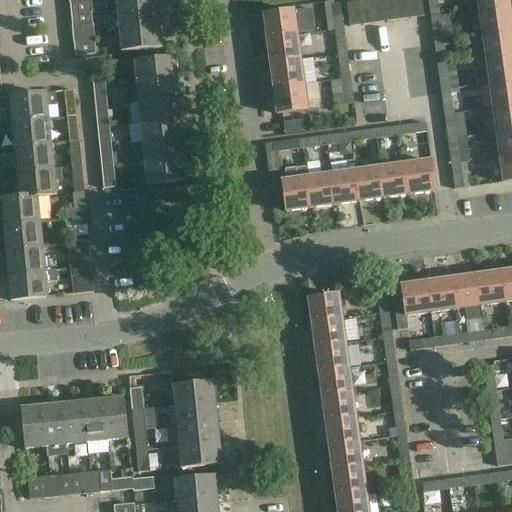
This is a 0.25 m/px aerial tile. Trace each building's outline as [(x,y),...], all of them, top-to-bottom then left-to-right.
[(156,0),(114,0),(116,12),(157,8),(156,0)] [(374,23),(370,0),(369,0),(358,2),(362,25),(374,23)] [(386,22),(382,0),(370,0),(374,23),(386,22)] [(382,0),(386,22),(398,20),(395,0),(382,0)] [(410,18),(407,0),(395,0),(398,20),(410,18)] [(407,0),(410,18),(423,16),(420,0),(407,0)] [(439,17),(439,16),(436,0),(426,0),(429,19),(439,17)] [(477,0),(479,12),(509,7),(508,0),(477,0)] [(349,27),(362,25),(358,2),(346,3),(349,27)] [(330,6),(333,32),(344,30),(340,4),(330,6)] [(511,25),(509,7),(479,12),(483,36),(511,32),(511,25)] [(157,8),(116,12),(118,33),(159,28),(157,8)] [(294,12),(262,16),(266,41),(297,37),(297,35),(315,33),(311,9),(294,12)] [(443,42),(439,17),(429,19),(433,43),(443,42)] [(93,26),(72,28),(73,37),(93,35),(93,26)] [(159,28),(118,33),(121,54),(161,49),(159,28)] [(344,30),(333,32),(337,56),(347,55),(344,30)] [(511,32),(483,36),(486,61),(511,56),(511,32)] [(93,35),(73,37),(74,46),(94,44),(93,35)] [(266,41),(269,66),(301,61),(297,37),(266,41)] [(433,43),(436,68),(446,66),(443,42),(433,43)] [(347,55),(337,56),(340,81),(350,79),(347,55)] [(511,56),(486,61),(490,85),(511,81),(511,56)] [(135,83),(176,79),(174,59),(133,63),(135,83)] [(301,61),(269,66),(273,90),(304,86),(301,61)] [(93,87),(104,85),(102,65),(91,66),(93,87)] [(450,91),(450,90),(448,77),(446,66),(436,68),(440,92),(450,91)] [(137,104),(178,100),(176,79),(135,83),(137,104)] [(354,104),(350,79),(340,81),(342,95),(335,97),(336,103),(334,104),(335,107),(354,104)] [(511,81),(490,85),(493,110),(511,106),(511,81)] [(106,106),(104,85),(93,87),(95,107),(106,106)] [(304,86),(273,90),(276,115),(308,111),(304,86)] [(457,89),(450,90),(450,91),(440,92),(443,117),(453,115),(450,94),(458,93),(457,89)] [(63,92),(66,118),(76,117),(73,91),(63,92)] [(8,98),(11,124),(48,120),(46,107),(57,106),(56,94),(8,98)] [(180,120),(178,100),(137,104),(140,124),(180,120)] [(108,126),(106,106),(95,107),(97,128),(108,126)] [(511,106),(493,110),(496,134),(511,131),(511,106)] [(453,115),(443,117),(447,141),(457,140),(455,126),(464,125),(462,114),(453,115)] [(66,118),(69,143),(78,142),(76,117),(66,118)] [(48,120),(11,124),(13,149),(50,145),(48,120)] [(182,140),(180,120),(140,124),(142,144),(182,140)] [(399,126),(400,137),(415,135),(417,147),(428,145),(425,123),(399,126)] [(110,147),(108,126),(97,128),(99,148),(110,147)] [(399,126),(374,130),(376,140),(381,140),(400,137),(399,126)] [(376,140),(374,130),(357,132),(350,133),(351,143),(353,143),(372,140),(376,140)] [(511,131),(496,134),(500,159),(511,156),(511,131)] [(350,133),(325,136),(327,147),(343,144),(345,156),(354,155),(353,143),(351,143),(350,133)] [(325,136),(301,140),(302,150),(327,147),(325,136)] [(457,140),(447,141),(450,165),(460,164),(465,163),(469,162),(466,138),(457,140)] [(184,161),(182,140),(142,144),(144,165),(184,161)] [(302,150),(301,140),(264,145),(265,155),(302,150)] [(69,143),(71,169),(81,168),(78,142),(69,143)] [(50,145),(13,149),(15,173),(53,169),(50,145)] [(113,167),(110,147),(99,148),(101,168),(113,167)] [(511,182),(511,156),(500,159),(503,183),(511,182)] [(186,181),(184,161),(144,165),(146,186),(186,181)] [(360,203),(355,173),(354,173),(353,166),(346,167),(345,162),(329,164),(331,176),(335,207),(360,203)] [(430,162),(404,166),(409,196),(435,193),(430,162)] [(460,164),(450,165),(454,190),(469,188),(465,163),(460,164)] [(404,166),(380,170),(384,200),(409,196),(404,166)] [(113,167),(101,168),(103,189),(115,188),(113,167)] [(285,213),(310,210),(306,180),(307,180),(305,167),(295,169),(297,181),(281,183),(285,213)] [(71,169),(74,193),(83,192),(81,168),(71,169)] [(53,169),(15,173),(18,198),(18,199),(37,197),(55,195),(54,182),(62,182),(61,169),(53,170),(53,169)] [(380,170),(355,173),(360,203),(384,200),(380,170)] [(331,176),(307,180),(306,180),(310,210),(335,207),(331,176)] [(73,209),(63,210),(64,220),(86,218),(85,209),(83,192),(74,193),(72,193),(73,209)] [(124,198),(125,210),(149,207),(148,201),(148,195),(124,198)] [(0,212),(1,226),(39,222),(37,197),(18,199),(18,198),(0,200),(0,212)] [(126,216),(126,222),(151,219),(150,209),(149,207),(125,210),(126,216)] [(86,218),(64,220),(65,228),(87,226),(86,218)] [(152,231),(151,219),(126,222),(128,234),(152,231)] [(39,222),(1,226),(4,251),(42,247),(39,222)] [(153,243),(152,231),(128,234),(129,245),(153,243)] [(154,256),(153,243),(129,245),(130,258),(154,256)] [(4,251),(6,276),(44,272),(42,247),(4,251)] [(90,258),(69,260),(69,261),(69,269),(91,267),(90,258)] [(157,287),(155,262),(141,264),(143,289),(157,287)] [(91,267),(69,269),(70,278),(92,276),(91,267)] [(44,272),(6,276),(9,301),(47,298),(45,283),(57,282),(56,271),(44,272)] [(503,303),(511,302),(511,271),(499,273),(503,303)] [(499,273),(474,276),(479,307),(503,303),(499,273)] [(474,276),(450,280),(454,310),(479,307),(474,276)] [(450,280),(425,283),(430,314),(454,310),(450,280)] [(405,317),(430,314),(425,283),(400,287),(403,302),(393,304),(397,332),(407,330),(405,317)] [(375,290),(379,315),(389,314),(385,289),(375,290)] [(311,325),(342,321),(338,296),(308,300),(311,325)] [(392,339),(389,314),(379,315),(382,340),(392,339)] [(466,334),(458,335),(459,345),(483,342),(482,332),(480,320),(464,323),(466,334)] [(345,345),(342,321),(311,325),(315,350),(345,345)] [(459,345),(458,335),(456,324),(440,326),(442,337),(433,338),(434,349),(459,345)] [(483,342),(508,338),(507,328),(482,332),(483,342)] [(434,349),(433,338),(408,342),(407,330),(397,332),(400,354),(434,349)] [(392,339),(382,340),(386,365),(396,363),(392,339)] [(349,370),(345,345),(315,350),(318,374),(349,370)] [(396,363),(386,365),(389,389),(399,388),(396,363)] [(482,368),(486,393),(496,392),(492,367),(482,368)] [(352,394),(349,370),(318,374),(322,399),(352,394)] [(174,408),(214,404),(212,382),(172,386),(174,408)] [(403,412),(399,388),(389,389),(393,414),(403,412)] [(131,412),(143,411),(141,389),(129,390),(131,412)] [(486,393),(489,418),(499,416),(496,392),(486,393)] [(356,419),(352,394),(322,399),(325,423),(356,419)] [(102,401),(106,442),(127,440),(123,399),(102,401)] [(86,444),(106,442),(102,401),(81,403),(86,444)] [(65,446),(67,446),(86,444),(81,403),(61,405),(65,446)] [(176,428),(216,424),(214,404),(174,408),(176,428)] [(61,405),(41,407),(45,448),(46,448),(48,458),(68,456),(67,446),(65,446),(61,405)] [(45,448),(41,407),(20,409),(24,450),(45,448)] [(133,433),(145,431),(143,411),(131,412),(133,433)] [(406,437),(403,412),(393,414),(396,438),(406,437)] [(499,416),(489,418),(493,443),(503,441),(499,416)] [(328,448),(359,444),(356,419),(325,423),(328,448)] [(178,449),(218,444),(216,424),(176,428),(178,449)] [(135,453),(147,452),(145,431),(133,433),(135,453)] [(409,462),(406,437),(396,438),(399,463),(409,462)] [(503,441),(493,443),(496,468),(511,465),(511,442),(511,440),(503,441)] [(218,444),(178,449),(180,470),(221,466),(218,444)] [(332,473),(363,468),(359,444),(328,448),(332,473)] [(147,452),(135,453),(138,474),(149,473),(147,452)] [(409,462),(399,463),(403,488),(413,486),(409,462)] [(335,497),(366,493),(363,468),(332,473),(335,497)] [(511,471),(496,474),(498,483),(511,481),(511,471)] [(110,472),(80,475),(81,485),(90,484),(99,483),(100,494),(112,493),(111,481),(110,472)] [(498,483),(496,474),(472,477),(473,487),(474,486),(498,483)] [(57,477),(40,479),(41,489),(49,488),(58,487),(57,477)] [(173,481),(175,502),(216,498),(214,477),(173,481)] [(473,487),(472,477),(447,480),(448,490),(473,487)] [(132,479),(111,481),(112,493),(133,491),(134,491),(133,481),(132,479)] [(147,480),(133,481),(134,491),(133,491),(133,493),(148,491),(147,480)] [(423,494),(448,490),(447,480),(422,484),(423,494)] [(90,484),(81,485),(82,496),(100,494),(99,483),(90,484)] [(407,511),(416,511),(413,486),(403,488),(406,511),(407,511)] [(49,488),(41,489),(42,500),(59,498),(58,487),(49,488)] [(337,511),(368,511),(366,493),(335,497),(337,511)] [(176,511),(217,511),(216,498),(175,502),(176,511)]
